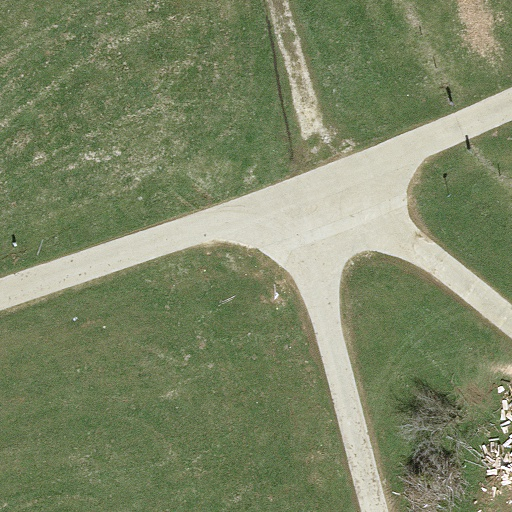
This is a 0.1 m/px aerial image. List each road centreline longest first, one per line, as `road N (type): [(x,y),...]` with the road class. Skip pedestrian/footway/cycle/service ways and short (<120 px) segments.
road 1 (unclassified): [(0,292),(328,180),(511,101)]
road 2 (track): [(511,321),(328,180)]
road 3 (track): [(328,180),(275,0)]
